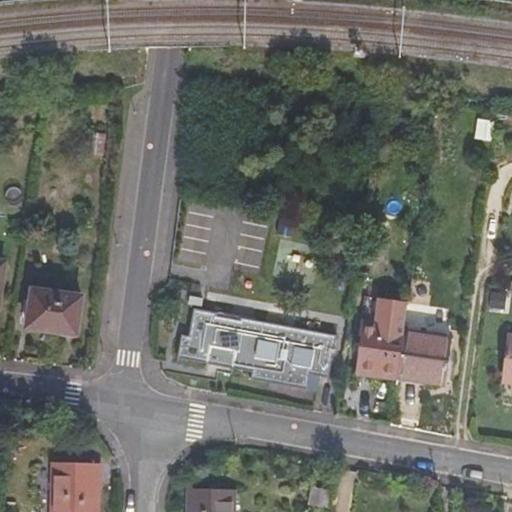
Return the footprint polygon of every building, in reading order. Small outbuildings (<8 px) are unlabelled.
[(104,136),(89,134),(87,152),(101,154),(104,136)] [(71,299),(23,289),(16,325),(64,335),(71,299)] [(207,362),(210,345),(212,334),(238,338),(236,350),(233,366),(254,370),(253,379),(306,389),(309,373),(327,377),(335,336),(242,319),(242,321),(216,316),(216,314),(193,309),(188,336),(181,335),(177,356),(207,362)] [(403,338),(407,314),(377,310),(373,334),(403,338)] [(404,344),(404,338),(403,338),(373,334),(360,332),(358,346),(361,347),(355,382),(397,388),(404,344)] [(212,334),(210,345),(236,350),(238,338),(212,334)] [(451,351),(404,344),(397,388),(397,389),(444,396),(451,351)] [(104,511),(105,468),(61,466),(59,511),(104,511)] [(310,499),(331,502),(333,485),(312,482),(310,499)] [(240,511),(242,495),(197,493),(196,511),(240,511)]
